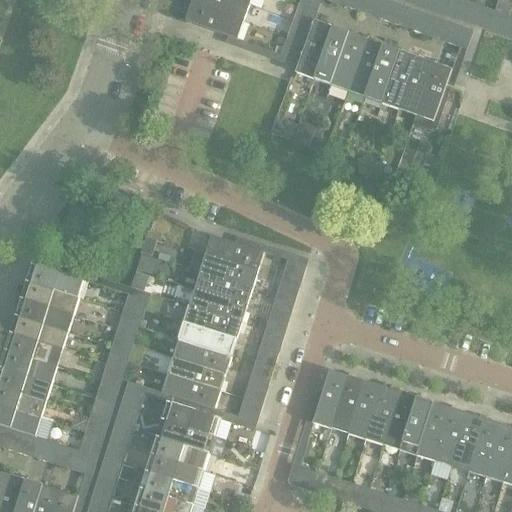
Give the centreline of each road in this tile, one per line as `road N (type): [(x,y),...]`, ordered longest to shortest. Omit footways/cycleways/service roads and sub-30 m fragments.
road 1 (residential): [(76,132),(333,244),(343,267),(327,326)]
road 2 (residential): [(511,382),(327,326)]
road 3 (residential): [(327,326),(270,502)]
road 4 (residential): [(76,132),(127,0)]
road 5 (residential): [(0,228),(76,132)]
